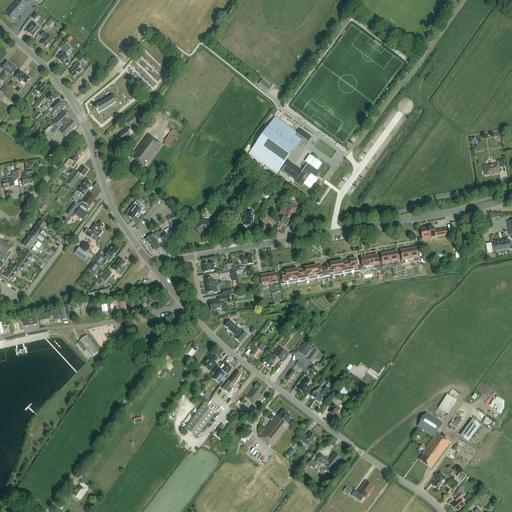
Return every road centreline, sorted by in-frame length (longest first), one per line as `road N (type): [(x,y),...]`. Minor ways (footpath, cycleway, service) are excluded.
road 1 (tertiary): [(441,511),(239,359),(159,275)]
road 2 (residential): [(287,239),(322,180),(463,0)]
road 3 (track): [(0,338),(183,303)]
road 4 (tertiary): [(149,262),(113,209),(86,127)]
road 5 (unclassified): [(377,223),(418,200),(511,183)]
road 6 (tertiary): [(86,127),(54,77),(0,23)]
road 7 (residential): [(0,214),(18,218),(86,127)]
road 8 (tertiary): [(166,262),(287,239)]
